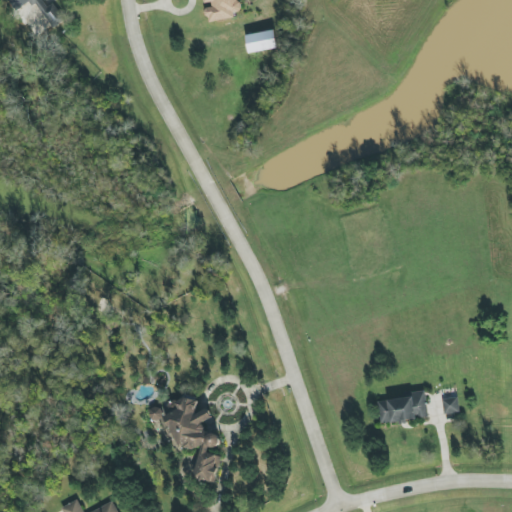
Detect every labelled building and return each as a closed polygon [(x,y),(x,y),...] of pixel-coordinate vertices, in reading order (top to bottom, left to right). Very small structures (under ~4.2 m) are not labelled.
[(64,22),(52,0),(8,0),(13,10),(32,0),(34,0),(50,29),(64,22)] [(202,0),(204,6),(207,21),(239,16),(236,0),(202,0)] [(278,48),(274,29),(245,35),(249,54),(278,48)] [(414,397),(378,401),(381,424),(428,419),(424,391),(414,392),(414,397)] [(202,446),(192,478),(212,484),(216,469),(216,468),(219,457),(209,454),(205,446),(217,450),(220,440),(218,435),(206,432),(202,423),(212,418),(207,408),(194,415),(198,403),(197,401),(183,397),(166,405),(170,413),(164,417),(178,446),(193,450),(202,446)] [(441,400),(444,415),(459,413),(457,397),(441,400)] [(157,422),(162,414),(151,408),(146,415),(157,422)] [(117,511),(112,502),(90,511),(82,511),(77,501),(61,508),(62,511),(117,511)]
